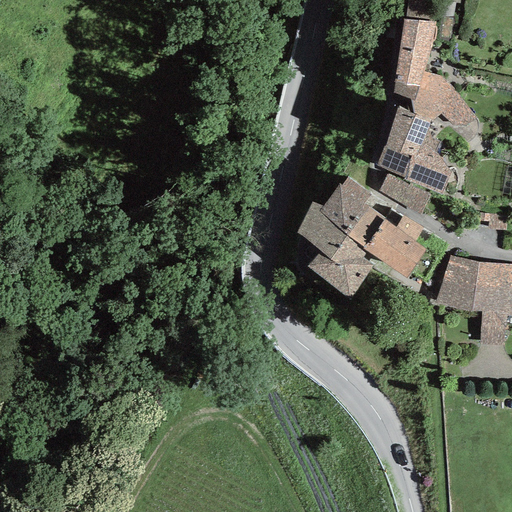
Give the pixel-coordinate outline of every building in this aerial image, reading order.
[(406,0),(405,16),(429,19),(430,0),(406,0)] [(403,19),(393,93),(410,100),(413,113),(433,120),(441,113),(453,127),(465,126),(476,119),(452,88),(441,77),(423,72),(432,42),(435,22),(403,19)] [(430,121),(398,108),(376,165),(388,171),(377,192),(420,214),(430,195),(438,198),(451,174),(438,155),(422,143),(430,121)] [(311,202),(296,232),(320,251),(307,266),(349,299),(373,265),(362,257),(367,251),(363,248),(383,220),(384,217),(365,204),(371,194),(347,177),(341,186),(338,184),(322,206),(311,202)] [(383,220),(363,248),(367,251),(406,278),(426,249),(415,242),(423,227),(402,216),(396,228),(383,220)] [(449,256),(434,304),(471,313),(482,313),(480,345),(505,346),(507,316),(511,316),(511,266),(478,264),(449,256)]
